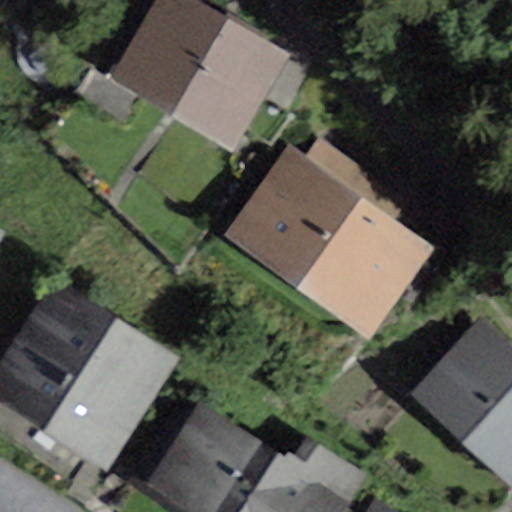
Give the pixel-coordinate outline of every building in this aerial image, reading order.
[(116,55),(231,127),(270,62),(249,50),(258,34),(199,0),(197,0),(189,14),(167,1),(150,28),(136,20),(116,55)] [(300,173),(293,167),(249,228),(364,310),(408,250),(378,228),(397,201),(336,158),(327,171),(310,159),(300,173)] [(0,358),(0,376),(103,445),(102,440),(155,359),(57,295),(25,344),(14,336),(0,358)] [(429,390),(511,466),(511,354),(485,329),(429,390)] [(153,480),(200,511),(215,511),(260,449),(225,426),(230,418),(189,395),(140,471),(153,480)] [(260,449),(215,511),(330,511),(357,472),(311,441),(292,470),(260,449)]
